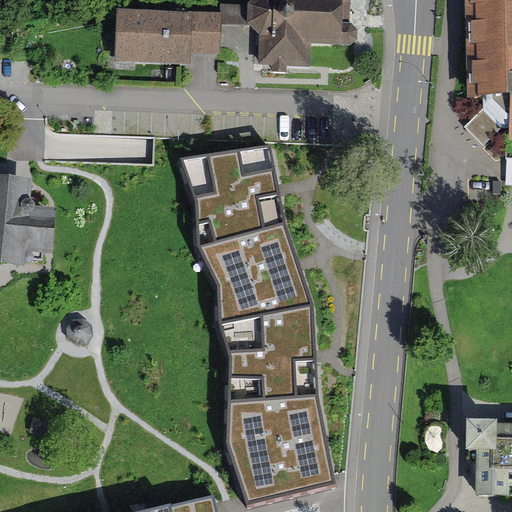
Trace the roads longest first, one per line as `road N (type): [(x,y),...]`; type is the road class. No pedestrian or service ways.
road 1 (residential): [(408,111),(0,92)]
road 2 (tertiary): [(373,511),(408,111)]
